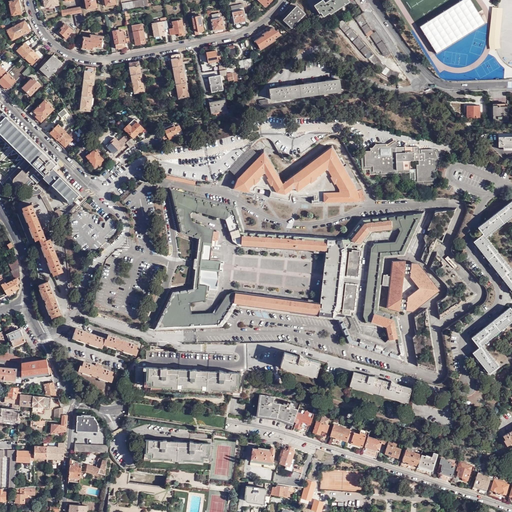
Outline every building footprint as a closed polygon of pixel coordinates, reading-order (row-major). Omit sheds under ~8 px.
[(22,14),(18,0),(17,0),(9,2),(12,16),(22,14)] [(97,8),(95,0),(84,0),(86,10),(97,8)] [(152,7),(151,4),(148,4),(147,0),(145,0),(122,4),(123,12),(125,12),(129,11),(152,7)] [(331,14),(349,2),(347,0),(330,0),(325,4),(323,0),(314,6),(320,14),(317,16),(319,20),(330,13),(331,14)] [(471,0),(461,0),(437,13),(439,17),(437,18),(440,25),(441,24),(443,27),(442,28),(444,31),(445,30),(451,41),(484,24),(471,0)] [(246,22),(242,5),(230,7),(234,24),(246,22)] [(291,28),(305,14),(297,6),(283,20),(291,28)] [(492,7),(489,40),(489,49),(500,48),(499,40),(502,8),(492,7)] [(83,13),(82,8),(70,10),(63,11),(64,17),(83,13)] [(206,12),(207,19),(211,18),(213,31),(225,29),(224,22),(222,22),(220,14),(210,16),(210,11),(206,12)] [(85,25),(84,19),(83,14),(75,15),(77,27),(85,25)] [(391,53),(376,32),(374,34),(361,14),(355,18),(368,37),(371,36),(385,57),(391,53)] [(204,33),(201,16),(192,18),(195,34),(204,33)] [(152,23),(154,36),(164,35),(164,32),(165,32),(164,27),(168,27),(166,17),(160,18),(161,21),(152,23)] [(343,19),(338,24),(376,67),(380,72),(393,80),(397,81),(399,74),(393,72),(381,63),(343,19)] [(185,35),(182,20),(172,22),(173,28),(169,29),(170,35),(179,34),(179,36),(185,35)] [(30,31),(25,21),(6,30),(12,40),(26,33),(26,35),(29,33),(28,32),(30,31)] [(66,38),(73,31),(63,22),(59,26),(61,28),(57,32),(59,35),(60,34),(66,38)] [(135,45),(141,44),(140,41),(145,40),(142,24),(132,25),(135,45)] [(281,35),(278,31),(276,32),(274,28),(263,35),(264,36),(255,42),(260,50),(275,41),(274,39),(281,35)] [(116,50),(123,48),(122,44),(125,43),(123,31),(119,32),(118,30),(113,31),(116,50)] [(101,48),(103,37),(91,35),(90,38),(83,37),(82,49),(93,50),(94,48),(101,48)] [(25,58),(32,50),(28,46),(25,43),(22,46),(21,45),(16,50),(20,53),(19,54),(21,57),(22,56),(24,58),(25,58)] [(227,45),(229,56),(235,54),(233,44),(227,45)] [(40,57),(32,50),(25,58),(32,65),(33,64),(34,65),(36,64),(35,62),(40,57)] [(217,57),(216,51),(206,53),(208,64),(222,62),(221,56),(217,57)] [(181,54),(171,56),(173,65),(179,99),(189,97),(183,68),(181,54)] [(385,60),(390,67),(395,64),(390,56),(385,60)] [(51,82),(56,76),(53,73),(61,65),(56,60),(55,60),(52,57),(37,72),(51,82)] [(242,60),(244,70),(254,68),(251,58),(242,60)] [(139,61),(129,63),(135,94),(145,92),(139,61)] [(22,73),(26,77),(33,69),(29,66),(22,73)] [(91,67),(86,67),(81,110),(91,111),(96,68),(91,67)] [(227,76),(228,81),(233,80),(234,81),(237,81),(236,72),(227,74),(227,75),(227,76)] [(7,73),(0,80),(0,82),(7,90),(16,81),(7,73)] [(223,90),(220,76),(209,77),(212,92),(223,90)] [(30,96),(40,85),(33,78),(32,79),(31,78),(22,87),(30,96)] [(340,91),(339,80),(332,81),(331,80),(328,80),(328,81),(310,84),(310,82),(307,83),(307,84),(287,87),(287,86),(282,86),(282,88),(270,89),(271,100),(281,99),(281,100),(293,98),(293,97),(305,95),(305,97),(314,95),(314,94),(326,92),(326,94),(336,93),(335,91),(340,91)] [(41,122),(54,109),(45,100),(34,111),(33,110),(30,113),(35,118),(36,117),(41,122)] [(227,110),(225,100),(209,103),(211,114),(217,113),(217,112),(227,110)] [(24,110),(28,114),(33,108),(30,104),(24,110)] [(480,119),(480,106),(467,106),(467,118),(480,119)] [(26,187),(31,182),(35,185),(36,184),(42,178),(53,168),(57,164),(11,119),(0,107),(0,133),(26,159),(24,160),(5,180),(16,191),(23,184),(26,187)] [(67,113),(64,109),(58,114),(61,118),(67,113)] [(499,111),(491,111),(492,128),(508,127),(507,112),(499,112),(499,111)] [(136,120),(134,118),(124,128),(133,138),(140,131),(141,132),(144,129),(140,123),(141,122),(138,118),(136,120)] [(40,125),(43,128),(49,123),(46,120),(40,125)] [(176,127),(175,124),(165,128),(169,139),(183,134),(179,126),(176,127)] [(50,133),(58,140),(65,132),(66,132),(58,125),(50,133)] [(65,147),(76,135),(72,131),(68,135),(65,132),(58,140),(65,147)] [(0,136),(24,160),(26,159),(0,133),(0,136)] [(82,141),(83,143),(90,137),(88,135),(84,139),(83,140),(82,141)] [(130,147),(133,145),(129,141),(125,136),(122,139),(126,144),(127,143),(130,147)] [(511,136),(498,137),(498,147),(503,147),(503,148),(509,148),(509,150),(511,149),(511,136)] [(123,147),(115,138),(107,146),(114,154),(118,149),(119,150),(123,147)] [(437,158),(434,152),(433,150),(420,150),(420,154),(418,154),(418,150),(418,147),(396,148),(396,146),(398,145),(396,141),(388,146),(386,146),(385,144),(375,144),(372,148),(370,148),(370,151),(364,151),(364,156),(365,166),(373,166),(373,171),(380,171),(380,173),(396,173),(396,170),(410,170),(409,161),(418,161),(418,165),(416,165),(416,169),(417,181),(433,181),(433,178),(433,171),(435,171),(440,158),(437,158)] [(255,154),(234,174),(230,185),(245,189),(246,184),(250,180),(251,182),(257,176),(255,175),(261,169),(265,174),(263,176),(267,184),(269,183),(274,189),(283,191),(291,186),(293,189),(306,179),(307,181),(314,176),(313,174),(323,166),(327,173),(326,174),(330,182),(332,181),(336,189),(319,189),(320,199),(358,198),(359,200),(364,199),(362,189),(355,189),(328,144),(279,180),(260,149),(255,154)] [(95,168),(98,165),(101,163),(104,161),(98,152),(99,151),(97,149),(87,157),(95,168)] [(250,149),(229,168),(234,174),(255,154),(250,149)] [(410,173),(410,170),(396,170),(396,173),(380,173),(380,171),(373,171),(373,166),(365,166),(364,156),(361,156),(361,170),(369,170),(369,175),(377,175),(377,177),(400,176),(400,174),(410,173)] [(42,178),(43,179),(70,204),(79,195),(53,168),(42,178)] [(436,178),(433,178),(433,181),(417,181),(416,169),(413,170),(413,185),(436,185),(436,178)] [(336,318),(346,339),(402,359),(394,316),(373,307),(379,254),(400,252),(419,212),(360,217),(344,237),(241,229),(236,207),(190,194),(167,187),(177,229),(196,236),(193,257),(191,257),(190,263),(190,266),(192,266),(189,286),(169,290),(152,326),(192,325),(219,323),(232,303),(336,318)] [(30,196),(38,194),(37,189),(36,190),(33,188),(29,192),(30,196)] [(54,219),(57,217),(54,211),(45,195),(42,196),(54,219)] [(506,283),(511,289),(511,291),(511,270),(486,237),(489,235),(492,233),(498,228),(501,226),(507,221),(510,219),(511,216),(511,200),(478,227),(483,234),(474,242),(476,245),(478,247),(483,254),(485,257),(490,263),(492,265),(497,272),(499,275),(503,280),(506,283)] [(39,240),(46,237),(33,205),(22,209),(24,213),(23,213),(27,223),(28,225),(29,228),(28,228),(33,239),(34,238),(35,241),(39,240)] [(46,237),(39,240),(41,247),(45,258),(46,257),(47,260),(48,263),(47,263),(51,273),(52,272),(54,277),(64,273),(50,239),(47,241),(46,237)] [(396,309),(402,258),(390,259),(388,274),(386,284),(384,305),(396,309)] [(0,283),(7,295),(19,288),(19,287),(17,284),(20,283),(17,278),(20,276),(19,272),(17,259),(7,263),(11,270),(10,271),(14,279),(6,283),(5,282),(4,282),(0,275),(0,283)] [(409,309),(436,289),(415,262),(409,261),(407,275),(417,286),(405,295),(403,309),(409,309)] [(380,272),(379,283),(386,284),(388,274),(384,273),(385,273),(380,272)] [(49,281),(38,285),(40,290),(39,290),(43,300),(44,300),(45,303),(46,306),(49,315),(50,315),(52,319),(62,315),(49,281)] [(485,369),(487,371),(489,374),(499,366),(482,345),(485,343),(488,341),(494,336),(498,332),(501,330),(505,327),(511,322),(511,321),(511,310),(509,307),(472,337),(479,348),(473,353),(477,359),(479,362),(485,369)] [(14,346),(26,341),(25,339),(21,329),(9,334),(11,340),(10,340),(11,345),(12,349),(12,354),(16,354),(17,354),(14,346)] [(76,329),(73,339),(86,343),(102,349),(103,346),(106,338),(76,329)] [(6,340),(8,339),(7,334),(4,335),(3,331),(0,332),(0,343),(6,341),(6,340)] [(106,338),(103,346),(119,351),(136,356),(140,344),(107,334),(106,338)] [(280,365),(282,366),(286,367),(286,366),(310,372),(310,374),(312,375),(316,376),(319,362),(301,356),(284,351),(280,365)] [(21,365),(21,363),(21,359),(21,356),(17,354),(16,354),(12,354),(8,353),(0,352),(0,359),(17,361),(17,362),(21,365)] [(49,373),(51,372),(49,361),(47,361),(47,359),(21,363),(21,365),(20,375),(48,370),(49,373)] [(112,381),(114,375),(112,375),(113,371),(101,367),(102,365),(99,364),(95,363),(95,365),(83,361),(82,365),(80,364),(78,370),(112,381)] [(0,380),(15,382),(15,378),(19,378),(19,372),(16,371),(16,369),(9,368),(9,367),(5,366),(5,367),(0,366),(0,380)] [(230,391),(234,391),(240,392),(242,373),(222,371),(193,369),(160,367),(146,366),(145,385),(150,385),(154,385),(154,383),(171,385),(171,387),(174,387),(179,387),(182,387),(182,385),(202,387),(202,389),(205,389),(209,389),(213,389),(213,388),(230,389),(230,391)] [(286,367),(282,366),(282,368),(312,377),(312,375),(310,374),(310,372),(286,366),(286,367)] [(33,375),(49,373),(48,370),(20,375),(20,378),(33,375)] [(411,403),(415,388),(399,384),(368,375),(356,372),(352,386),(355,386),(354,389),(375,395),(376,393),(387,396),(386,398),(407,403),(407,402),(411,403)] [(46,394),(56,394),(53,381),(44,383),(46,394)] [(18,389),(8,388),(7,397),(4,397),(3,402),(14,404),(14,399),(15,399),(16,395),(17,395),(18,389)] [(31,406),(31,396),(28,396),(29,393),(22,392),(22,396),(19,395),(19,405),(31,406)] [(448,397),(446,395),(439,393),(438,396),(433,395),(432,399),(423,397),(421,403),(445,410),(448,401),(448,397)] [(49,407),(50,397),(49,397),(31,396),(31,406),(31,411),(41,412),(42,407),(49,407)] [(276,419),(292,425),(293,423),(277,417),(259,414),(262,397),(260,397),(260,399),(258,410),(257,416),(276,419)] [(294,419),(296,414),(297,411),(299,406),(289,403),(288,406),(281,404),(271,402),(271,398),(262,397),(259,414),(277,417),(293,423),(294,419)] [(0,417),(0,418),(18,420),(18,409),(16,408),(9,407),(9,409),(1,408),(0,417)] [(66,425),(67,414),(63,414),(64,408),(63,408),(63,407),(61,407),(55,409),(54,417),(62,417),(61,424),(66,425)] [(295,422),(293,430),(306,435),(314,413),(302,409),(301,412),(297,411),(296,414),(294,419),(294,421),(295,422)] [(77,415),(76,428),(97,430),(98,423),(93,416),(77,415)] [(317,420),(313,432),(320,434),(322,430),(327,432),(329,425),(327,424),(329,418),(322,416),(320,421),(317,420)] [(66,431),(66,425),(61,424),(51,423),(51,433),(66,431)] [(331,435),(329,442),(344,447),(350,431),(350,430),(334,424),(330,435),(331,435)] [(344,447),(360,452),(365,436),(365,435),(366,431),(360,429),(358,434),(350,431),(344,447)] [(511,430),(503,436),(505,440),(503,441),(506,445),(511,442),(511,430)] [(362,453),(376,458),(381,442),(383,443),(385,438),(376,435),(375,438),(368,436),(362,453)] [(144,458),(151,458),(155,459),(155,457),(172,458),(172,460),(175,460),(179,460),(183,461),(183,458),(200,460),(200,461),(203,462),(211,462),(212,444),(192,443),(160,441),(145,440),(144,458)] [(385,461),(395,464),(400,448),(396,447),(397,444),(388,441),(385,452),(383,452),(380,459),(385,461)] [(60,447),(48,446),(47,458),(63,459),(65,443),(60,443),(60,447)] [(74,443),(74,451),(100,452),(107,452),(108,445),(74,443)] [(46,446),(37,446),(36,452),(36,454),(36,458),(47,458),(48,446),(48,444),(47,444),(46,446)] [(293,450),(294,447),(282,444),(281,447),(283,448),(278,462),(285,464),(289,466),(292,457),(294,451),(293,450)] [(250,465),(276,469),(281,449),(275,448),(274,447),(273,446),(271,446),(270,447),(270,450),(253,448),(250,465)] [(416,471),(421,454),(414,452),(414,449),(407,447),(406,449),(405,449),(400,466),(416,471)] [(16,451),(16,449),(7,449),(7,457),(9,457),(8,488),(9,488),(14,488),(15,484),(16,461),(16,451)] [(22,451),(16,451),(16,461),(31,462),(31,460),(36,460),(36,458),(36,454),(34,453),(34,452),(26,451),(27,449),(22,449),(22,451)] [(325,452),(317,449),(315,454),(313,457),(322,460),(325,452)] [(87,464),(86,472),(98,474),(99,472),(105,474),(107,458),(108,452),(107,452),(100,452),(99,458),(98,458),(96,467),(87,464)] [(416,471),(432,476),(434,469),(432,469),(437,453),(433,452),(431,457),(421,454),(416,471)] [(284,467),(291,470),(295,458),(292,457),(289,466),(285,464),(284,467)] [(70,458),(68,481),(79,482),(79,478),(80,473),(82,462),(70,458)] [(451,483),(453,477),(457,464),(441,459),(438,470),(441,471),(438,478),(451,483)] [(458,485),(468,488),(470,482),(467,481),(471,466),(459,462),(456,471),(458,471),(456,478),(453,477),(451,483),(458,485)] [(276,469),(275,472),(289,476),(291,470),(284,467),(277,465),(276,469)] [(472,490),(486,494),(492,473),(479,469),(472,490)] [(178,489),(136,483),(134,475),(134,472),(121,474),(120,480),(124,480),(124,476),(127,477),(126,488),(135,489),(137,497),(138,497),(138,493),(145,492),(155,493),(178,489)] [(496,497),(504,500),(509,484),(499,481),(500,475),(495,474),(488,495),(496,497)] [(268,502),(273,483),(247,480),(245,493),(246,493),(246,497),(246,499),(247,500),(248,500),(249,500),(250,500),(251,499),(268,502)] [(310,500),(316,483),(307,480),(302,498),(310,500)] [(27,493),(34,493),(35,485),(15,484),(14,488),(14,492),(16,492),(15,500),(24,500),(24,495),(27,495),(27,493)] [(291,497),(292,492),(288,492),(289,490),(287,490),(288,487),(276,485),(276,487),(272,486),(271,494),(275,495),(275,497),(287,498),(288,496),(291,497)] [(9,488),(8,488),(1,488),(0,487),(0,499),(9,500),(9,488)]
